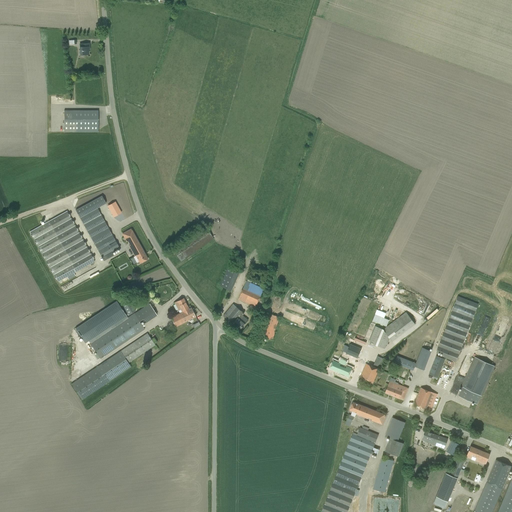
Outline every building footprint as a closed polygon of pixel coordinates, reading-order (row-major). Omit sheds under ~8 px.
[(89,43),(82,44),(79,44),(80,55),(88,54),(88,47),(89,47),(89,43)] [(98,111),(64,111),(64,132),(98,132),(98,111)] [(119,248),(97,208),(106,203),(101,195),(75,210),(103,260),(113,254),(112,252),(119,248)] [(112,206),(108,207),(111,212),(113,214),(112,214),(114,217),(121,213),(114,202),(111,204),(112,206)] [(66,211),(29,232),(57,282),(94,261),(66,211)] [(205,227),(176,246),(172,249),(180,261),(213,239),(205,227)] [(147,259),(131,229),(122,234),(126,242),(128,241),(130,245),(129,246),(135,256),(134,257),(137,262),(139,261),(140,263),(147,259)] [(228,267),(220,286),(231,291),(239,273),(228,267)] [(246,281),(238,299),(255,307),(263,288),(246,281)] [(458,296),(452,310),(436,351),(443,354),(442,357),(456,362),(473,318),(478,304),(458,296)] [(170,318),(171,320),(174,327),(195,316),(191,307),(188,309),(183,298),(179,300),(174,303),(179,313),(170,318)] [(129,300),(121,304),(128,315),(135,311),(129,300)] [(116,301),(75,328),(85,343),(88,341),(100,359),(144,329),(139,322),(140,321),(134,313),(127,318),(116,301)] [(149,303),(134,313),(140,321),(142,319),(145,323),(157,315),(149,303)] [(233,304),(226,312),(223,316),(233,324),(232,324),(240,330),(248,320),(241,314),(243,312),(233,304)] [(392,341),(415,324),(405,312),(383,329),(382,329),(375,326),(369,340),(370,341),(370,342),(373,343),(373,344),(384,349),(387,343),(388,344),(390,339),(392,341)] [(269,314),(264,333),(263,337),(272,340),(279,317),(269,314)] [(147,333),(95,367),(71,383),(81,400),(131,367),(128,363),(155,345),(147,333)] [(357,358),(361,349),(350,344),(346,354),(357,358)] [(422,347),(415,363),(397,356),(394,363),(413,370),(414,366),(424,370),(431,351),(422,347)] [(366,364),(362,373),(360,378),(373,383),(383,359),(377,356),(373,366),(366,364)] [(445,359),(436,356),(428,374),(437,378),(445,359)] [(488,380),(494,366),(475,357),(468,371),(469,371),(458,396),(477,404),(488,380)] [(338,364),(333,361),(329,370),(339,374),(338,374),(347,378),(351,369),(344,366),(346,363),(340,360),(338,364)] [(408,388),(398,384),(398,383),(395,382),(396,380),(391,377),(389,381),(390,381),(385,392),(403,400),(408,388)] [(421,388),(414,404),(426,409),(433,392),(421,388)] [(382,424),(386,415),(353,402),(349,410),(352,411),(352,412),(351,415),(354,416),(355,417),(356,414),(368,419),(368,418),(372,419),(371,420),(382,424)] [(349,414),(345,424),(350,426),(354,416),(351,415),(349,414)] [(393,417),(385,436),(389,438),(397,441),(405,422),(393,417)] [(353,433),(321,511),(347,511),(371,453),(377,455),(377,454),(379,450),(373,447),(378,435),(368,431),(369,428),(363,426),(362,428),(360,427),(357,435),(353,433)] [(425,431),(423,436),(422,440),(430,443),(431,441),(445,446),(447,439),(425,431)] [(389,438),(384,451),(398,456),(403,443),(397,441),(389,438)] [(452,441),(449,445),(446,451),(453,455),(459,445),(452,441)] [(470,446),(469,451),(466,457),(471,459),(478,462),(485,465),(490,454),(470,446)] [(372,489),(384,492),(393,461),(381,457),(372,489)] [(446,472),(436,497),(433,504),(445,509),(464,460),(458,457),(451,474),(446,472)] [(511,466),(496,460),(474,511),(492,511),(510,469),(511,470),(511,466)] [(511,511),(511,477),(497,511),(511,511)]
